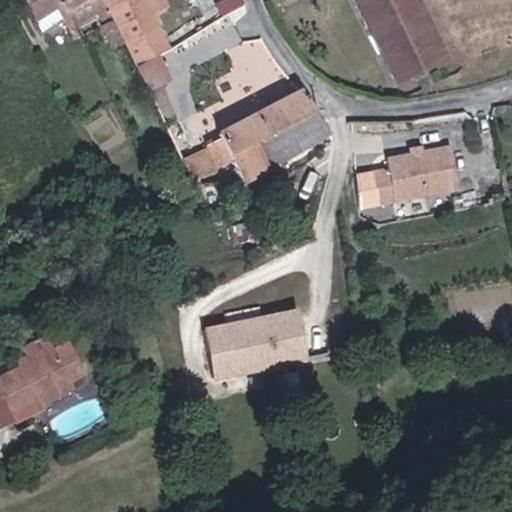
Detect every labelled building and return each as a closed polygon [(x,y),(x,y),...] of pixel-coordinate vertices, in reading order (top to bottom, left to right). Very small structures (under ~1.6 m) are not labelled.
[(80,20),(68,0),(20,0),(41,33),(59,20),(72,41),(84,34),(80,20)] [(119,13),(111,0),(68,0),(80,20),(99,10),(105,20),(119,13)] [(111,0),(119,13),(143,63),(162,51),(178,42),(160,11),(176,2),(174,0),(111,0)] [(343,0),(392,86),(452,55),(422,0),(343,0)] [(175,77),(162,51),(143,63),(156,86),(175,77)] [(318,108),(303,90),(222,131),(225,138),(197,151),(209,176),(236,163),(240,161),(251,178),(273,168),(259,141),(318,108)] [(339,133),(318,108),(259,141),(273,168),(339,133)] [(386,200),(464,187),(457,144),(394,154),(395,164),(381,166),(386,200)] [(44,202),(16,217),(24,231),(51,216),(44,202)] [(0,253),(0,264),(9,262),(6,252),(0,253)] [(302,314),(230,328),(240,377),(312,363),(302,314)] [(54,389),(57,398),(76,389),(74,382),(91,373),(74,334),(42,349),(54,389)] [(21,405),(40,397),(54,389),(42,349),(0,370),(0,391),(12,418),(22,412),(21,405)] [(44,405),(57,398),(54,389),(40,397),(44,405)] [(0,423),(12,418),(0,391),(0,423)]
